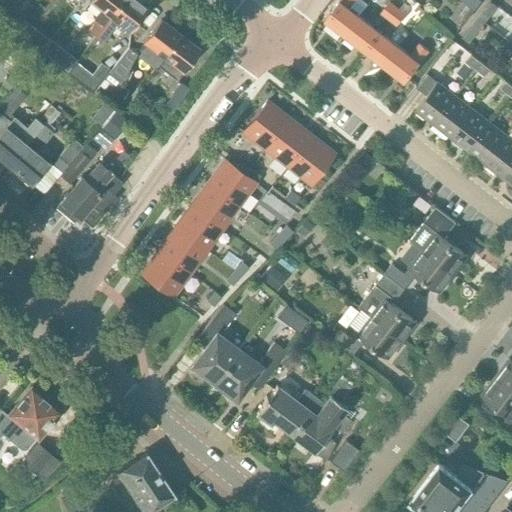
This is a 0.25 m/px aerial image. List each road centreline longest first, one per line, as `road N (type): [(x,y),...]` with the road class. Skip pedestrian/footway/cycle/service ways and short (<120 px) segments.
road 1 (residential): [(84,281),(274,38)]
road 2 (tertiary): [(278,511),(127,391),(67,303)]
road 3 (residential): [(274,38),(511,219)]
road 4 (residential): [(349,511),(511,297)]
